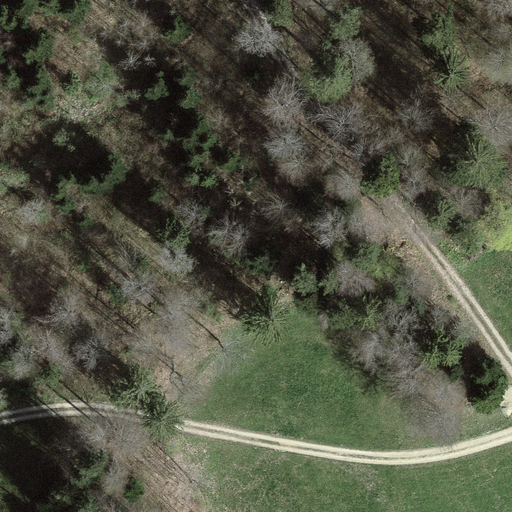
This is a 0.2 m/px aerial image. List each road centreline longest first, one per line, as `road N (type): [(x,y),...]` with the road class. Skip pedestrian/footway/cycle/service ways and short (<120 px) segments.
road 1 (track): [(511,434),(402,459),(294,453),(100,408),(0,418)]
road 2 (track): [(511,414),(505,414),(467,258),(411,228),(304,100),(249,0)]
